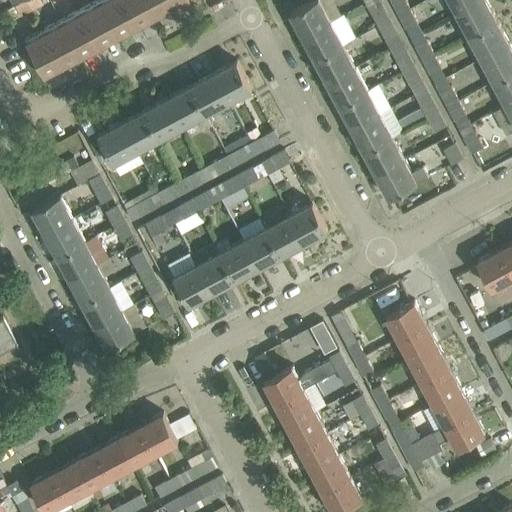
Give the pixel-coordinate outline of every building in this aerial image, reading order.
[(32,8),(27,0),(22,0),(15,4),(21,14),(32,8)] [(42,0),(27,0),(32,8),(44,2),(42,0)] [(96,0),(95,0),(78,9),(97,45),(116,35),(96,0)] [(120,0),(96,0),(116,35),(134,25),(120,0)] [(143,0),(120,0),(134,25),(152,16),(143,0)] [(166,0),(143,0),(152,16),(170,6),(166,0)] [(291,10),(304,33),(332,18),(321,0),(309,0),(291,10)] [(407,0),(392,0),(399,13),(411,7),(407,0)] [(452,0),(458,10),(476,0),(452,0)] [(476,0),(458,10),(470,33),(498,18),(488,0),(476,0)] [(382,2),(372,7),(380,23),(390,17),(382,2)] [(411,7),(399,13),(407,27),(419,21),(411,7)] [(78,9),(60,19),(79,54),(97,45),(78,9)] [(390,17),(380,23),(387,36),(398,30),(390,17)] [(304,33),(316,56),(344,41),(332,18),(304,33)] [(470,33),(483,56),(510,42),(498,18),(470,33)] [(60,19),(42,28),(61,64),(79,54),(60,19)] [(61,64),(42,28),(24,38),(43,74),(61,64)] [(427,37),(415,44),(423,59),(435,52),(427,37)] [(316,56),(328,79),(356,64),(344,41),(316,56)] [(483,56),(495,79),(511,70),(511,44),(510,42),(483,56)] [(407,49),(397,55),(404,69),(415,63),(407,49)] [(435,52),(423,59),(431,73),(443,66),(435,52)] [(238,58),(215,71),(230,99),(253,86),(238,58)] [(415,63),(404,69),(412,83),(422,78),(415,63)] [(328,79),(341,102),(369,87),(356,64),(328,79)] [(511,70),(495,79),(507,102),(511,100),(511,70)] [(215,71),(192,83),(206,111),(230,99),(215,71)] [(341,102),(353,125),(391,105),(379,82),(369,87),(341,102)] [(454,82),(441,89),(450,105),(463,98),(454,82)] [(192,83),(168,95),(183,123),(206,111),(192,83)] [(431,94),(420,99),(428,115),(439,109),(431,94)] [(168,95),(145,108),(160,136),(183,123),(168,95)] [(463,98),(450,105),(456,118),(470,111),(463,98)] [(353,125),(365,149),(393,134),(403,128),(391,105),(353,125)] [(417,107),(408,113),(413,123),(423,117),(417,107)] [(145,108),(122,120),(137,148),(160,136),(145,108)] [(439,109),(428,115),(436,129),(447,124),(439,109)] [(137,148),(122,120),(99,132),(114,160),(137,148)] [(475,120),(461,127),(475,153),(488,146),(475,120)] [(251,140),(256,152),(280,139),(275,128),(251,140)] [(222,145),(227,153),(233,164),(256,152),(246,132),(222,145)] [(365,149),(378,172),(406,157),(393,134),(365,149)] [(456,141),(434,152),(443,167),(464,156),(456,141)] [(285,147),(266,158),(272,169),(291,158),(285,147)] [(227,153),(210,162),(216,173),(233,164),(227,153)] [(80,165),(75,154),(61,161),(67,172),(80,165)] [(378,172),(390,195),(428,175),(422,165),(412,170),(406,157),(378,172)] [(252,165),(236,174),(242,185),(258,176),(252,165)] [(180,178),(186,189),(187,189),(201,181),(195,170),(180,178)] [(91,179),(103,201),(115,195),(102,172),(91,179)] [(242,185),(236,174),(214,186),(225,206),(247,195),(242,185)] [(180,178),(166,186),(172,197),(186,189),(180,178)] [(205,191),(191,198),(197,209),(211,202),(205,191)] [(33,207),(46,230),(74,215),(61,192),(33,207)] [(155,206),(149,194),(136,201),(142,213),(155,206)] [(191,198),(177,206),(182,217),(197,209),(191,198)] [(313,200),(290,212),(305,240),(328,228),(313,200)] [(108,210),(118,229),(130,223),(120,204),(108,210)] [(290,212),(267,225),(282,252),(305,240),(290,212)] [(161,214),(148,221),(159,243),(167,238),(161,228),(167,225),(161,214)] [(46,230),(58,253),(86,238),(74,215),(46,230)] [(118,229),(128,248),(140,242),(130,223),(118,229)] [(267,225),(244,237),(259,265),(282,252),(267,225)] [(244,237),(221,249),(236,277),(259,265),(244,237)] [(58,253),(71,276),(99,261),(86,238),(58,253)] [(511,240),(500,247),(511,269),(511,240)] [(511,269),(500,247),(478,259),(493,286),(495,285),(502,300),(511,295),(511,269)] [(143,249),(132,256),(140,271),(152,265),(143,249)] [(221,249),(198,262),(212,290),(236,277),(221,249)] [(71,276),(83,299),(111,284),(99,261),(71,276)] [(212,290),(198,262),(174,274),(189,302),(212,290)] [(140,271),(153,294),(164,288),(152,265),(140,271)] [(83,299),(96,322),(124,307),(111,284),(83,299)] [(164,288),(153,294),(165,317),(177,311),(164,288)] [(387,313),(399,335),(428,320),(416,298),(387,313)] [(124,307),(96,322),(108,345),(136,330),(124,307)] [(344,307),(332,313),(357,359),(368,353),(344,307)] [(0,350),(17,342),(3,315),(0,316),(0,350)] [(399,335),(411,357),(440,342),(428,320),(399,335)] [(411,357),(423,379),(451,364),(440,342),(411,357)] [(333,356),(340,368),(349,363),(343,350),(333,356)] [(368,353),(357,359),(364,373),(375,367),(368,353)] [(266,355),(257,360),(267,377),(276,372),(266,355)] [(265,378),(277,400),(304,386),(293,363),(276,372),(267,377),(265,378)] [(349,363),(340,368),(347,382),(357,377),(349,363)] [(423,379),(434,401),(463,386),(451,364),(423,379)] [(382,381),(372,386),(380,402),(390,397),(382,381)] [(277,400),(289,422),(316,408),(304,386),(277,400)] [(434,401),(446,423),(474,408),(475,408),(463,386),(434,401)] [(366,395),(356,400),(363,415),(373,409),(366,395)] [(390,397),(380,402),(389,418),(398,412),(390,397)] [(289,422),(300,444),(328,430),(316,408),(289,422)] [(446,423),(404,445),(415,468),(430,460),(427,454),(443,446),(440,440),(452,434),(458,445),(486,430),(474,408),(446,423)] [(373,409),(363,415),(371,430),(381,424),(373,409)] [(164,410),(142,422),(157,450),(179,438),(164,410)] [(421,436),(413,421),(396,430),(404,445),(421,436)] [(142,422),(120,434),(135,461),(157,450),(142,422)] [(300,444),(312,466),(340,452),(328,430),(300,444)] [(120,434),(98,445),(113,473),(135,461),(120,434)] [(388,435),(378,440),(385,455),(396,449),(388,435)] [(98,445),(76,457),(91,485),(113,473),(98,445)] [(396,449),(376,460),(388,482),(408,472),(396,449)] [(312,466),(324,489),(351,474),(340,452),(312,466)] [(76,457),(54,469),(69,497),(91,485),(76,457)] [(194,462),(175,471),(181,481),(199,471),(194,462)] [(69,497),(54,469),(32,481),(47,509),(69,497)] [(181,481),(175,471),(157,481),(163,491),(181,481)] [(223,472),(183,492),(190,504),(229,484),(223,472)] [(351,474),(324,489),(336,511),(363,496),(351,474)] [(17,477),(7,483),(13,493),(23,487),(17,477)] [(142,490),(125,498),(131,510),(147,501),(142,490)] [(173,511),(190,504),(183,492),(166,501),(172,511),(173,511)] [(28,495),(18,500),(23,511),(31,511),(35,510),(28,495)] [(126,511),(131,510),(125,498),(111,505),(114,511),(126,511)] [(511,511),(511,503),(495,511),(511,511)]
